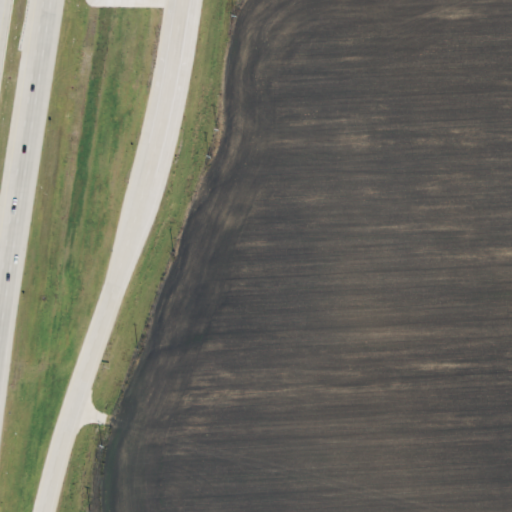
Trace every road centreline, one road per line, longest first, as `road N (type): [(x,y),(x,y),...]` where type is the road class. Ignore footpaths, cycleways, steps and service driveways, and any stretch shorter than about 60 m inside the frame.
road 1 (tertiary): [(44,511),(159,138),(184,0)]
road 2 (motorway): [(0,261),(39,0)]
